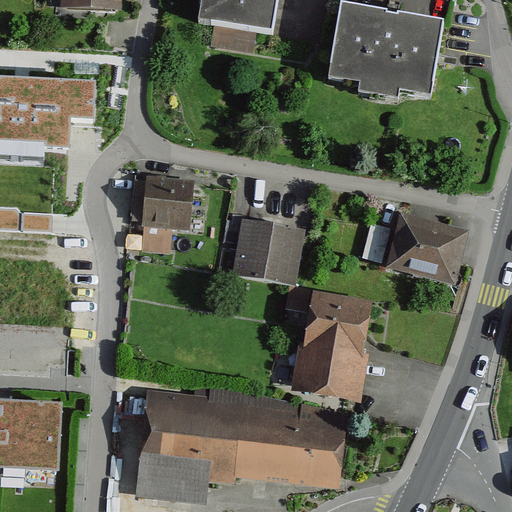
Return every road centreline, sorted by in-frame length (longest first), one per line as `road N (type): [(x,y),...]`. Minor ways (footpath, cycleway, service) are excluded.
road 1 (residential): [(511,215),(147,145),(133,111),(149,0)]
road 2 (primary): [(443,441),(511,221)]
